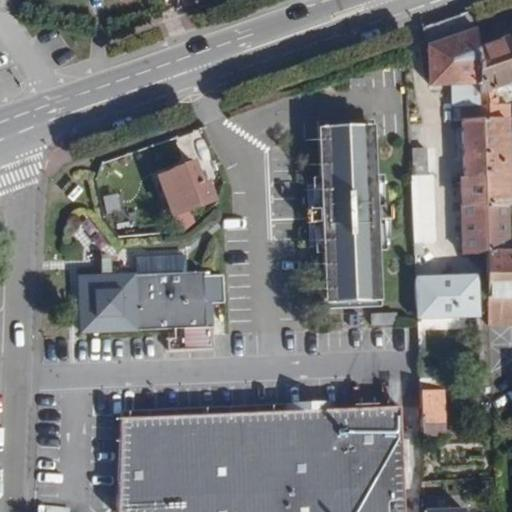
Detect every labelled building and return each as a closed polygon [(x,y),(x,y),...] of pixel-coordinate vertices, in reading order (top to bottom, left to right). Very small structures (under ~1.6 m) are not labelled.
[(475,32),(427,49),(429,84),(457,84),(457,105),(454,105),(455,121),(462,121),(480,120),(476,49),(475,32)] [(511,37),(476,49),(480,120),(503,119),(502,105),(490,106),(490,92),(511,83),(511,37)] [(503,119),(480,120),(482,180),(484,204),(486,252),(489,326),(511,326),(511,251),(507,252),(506,205),(511,205),(509,134),(503,134),(503,119)] [(315,122),(318,208),(319,222),(322,308),(380,306),(376,220),(376,206),(372,120),(315,122)] [(480,120),(462,121),(464,180),(482,180),(480,120)] [(426,174),(425,148),(408,148),(409,174),(426,174)] [(172,215),(214,199),(207,181),(202,183),(194,162),(172,170),(172,172),(157,177),(172,215)] [(424,178),(410,179),(413,244),(421,244),(433,245),(431,178),(424,178)] [(482,180),(464,180),(459,180),(460,205),(484,204),(482,180)] [(103,219),(122,218),(121,196),(102,196),(103,219)] [(484,204),(460,205),(462,254),(486,252),(484,204)] [(387,205),(376,206),(376,220),(388,220),(387,205)] [(319,222),(318,208),(307,209),(307,223),(319,222)] [(421,244),(413,244),(413,258),(422,257),(421,244)] [(223,304),(222,276),(203,277),(203,272),(186,273),(185,256),(137,258),(138,276),(114,277),(113,268),(104,269),(104,278),(82,279),(84,333),(175,330),(175,339),(168,339),(169,351),(212,349),(211,304),(223,304)] [(414,279),(416,319),(477,316),(474,277),(434,278),(414,279)] [(390,324),(389,313),(369,315),(369,326),(390,324)] [(442,393),(419,394),(421,436),(443,435),(442,393)] [(401,511),(398,406),(124,418),(118,511),(401,511)]
